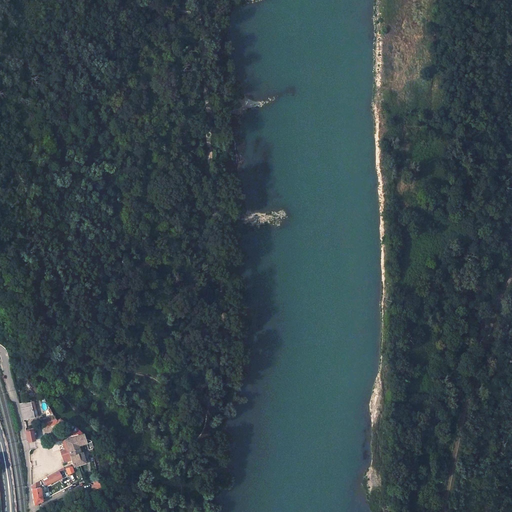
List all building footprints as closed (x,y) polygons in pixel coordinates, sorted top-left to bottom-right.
[(22,412),(23,419),(33,416),(30,401),(20,403),(22,412)] [(83,433),(77,427),(76,426),(75,428),(74,431),(73,431),(74,434),(75,433),(77,435),(83,433)] [(28,441),(34,440),(33,431),(32,430),(26,431),(28,441)] [(77,435),(64,439),(67,449),(69,455),(75,453),(74,447),(78,445),(86,443),(87,442),(83,433),(77,435)] [(73,466),(85,462),(82,452),(81,452),(78,445),(74,447),(75,453),(69,455),(71,460),(73,466)] [(69,455),(67,449),(61,451),(64,462),(71,460),(69,455)] [(66,468),(67,471),(68,474),(74,472),(73,468),(72,466),(66,468)] [(50,483),(61,477),(58,470),(47,476),(50,483)] [(42,500),(39,480),(31,484),(31,488),(34,504),(40,501),(42,500)]
